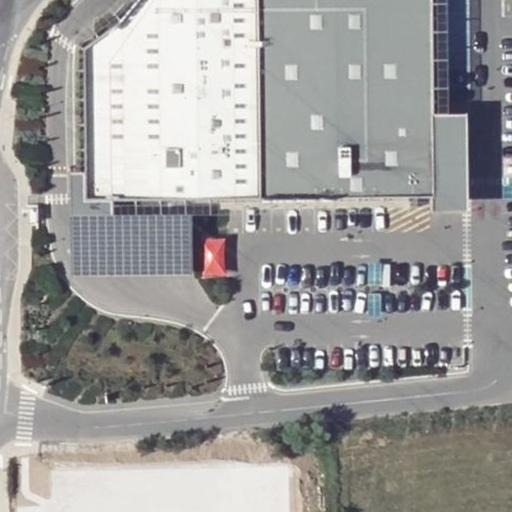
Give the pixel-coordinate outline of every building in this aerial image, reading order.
[(135,0),(117,21),(83,45),(85,199),(434,196),(433,216),(451,216),(466,216),(469,216),(468,120),(433,120),(431,0),(135,0)] [(511,34),(501,35),(504,199),(505,287),(511,287),(511,34)] [(190,205),(75,205),(75,264),(190,264),(190,205)] [(458,249),(268,254),(270,314),(460,309),(458,249)] [(121,450),(99,453),(100,471),(123,469),(121,450)]
